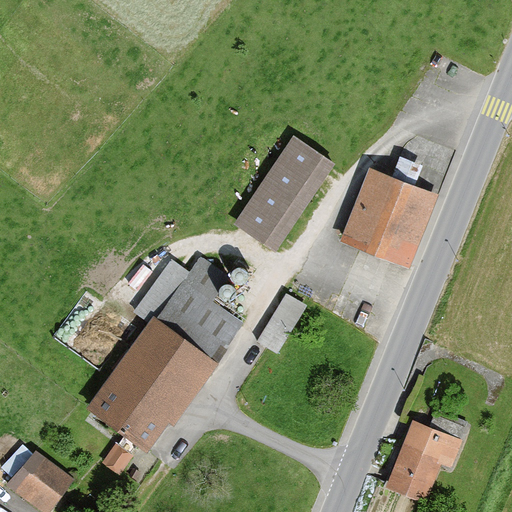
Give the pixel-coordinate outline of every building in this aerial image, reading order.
[(286,133),(229,220),(271,247),(328,160),(286,133)] [(434,189),(362,162),(334,237),(407,264),(434,189)] [(166,256),(130,308),(142,316),(211,364),(242,318),(205,295),(223,270),(198,253),(185,269),(166,256)] [(283,350),(307,298),(284,288),(261,340),(283,350)] [(211,364),(142,316),(80,405),(148,453),(211,364)] [(455,432),(406,415),(384,479),(433,496),(455,432)] [(126,469),(134,448),(115,440),(106,461),(126,469)] [(28,445),(3,482),(45,510),(70,473),(28,445)]
